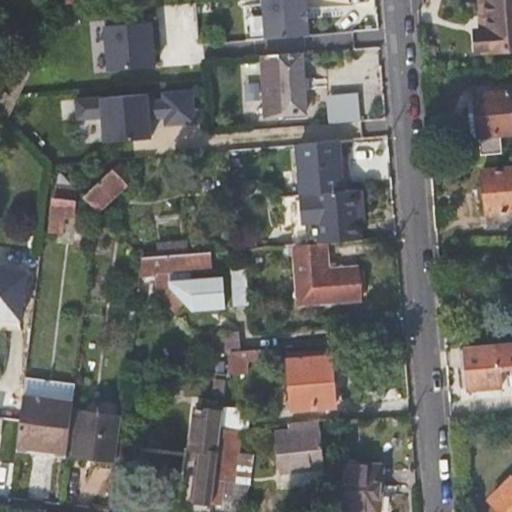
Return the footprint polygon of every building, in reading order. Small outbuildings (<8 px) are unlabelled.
[(78,13),(83,0),(64,0),(58,13),(57,15),(78,13)] [(309,36),(305,0),(263,0),(266,39),(309,36)] [(511,0),(494,0),(476,2),(477,18),(482,18),(483,30),(478,30),(480,52),(511,49),(511,0)] [(108,71),(154,67),(153,50),(152,38),(158,38),(157,22),(104,26),(108,71)] [(301,55),(263,58),(267,116),(306,113),(301,55)] [(11,93),(18,97),(26,79),(19,75),(11,93)] [(77,100),(78,116),(62,119),(65,140),(84,137),(81,120),(103,118),(106,142),(152,138),(150,119),(165,117),(166,125),(196,122),(193,90),(163,92),(164,99),(149,101),(148,94),(77,100)] [(330,121),(362,120),(361,92),(330,93),(330,121)] [(502,153),(501,136),(511,134),(509,93),(477,95),(482,154),(502,153)] [(312,143),(316,193),(323,193),(343,191),(338,140),(312,143)] [(75,218),(78,191),(58,170),(53,165),(49,195),(53,195),(49,230),(64,232),(66,218),(75,218)] [(511,168),(482,171),(488,230),(511,227),(511,168)] [(114,170),(83,197),(98,212),(127,184),(114,170)] [(362,240),(358,190),(343,191),(323,193),(327,243),(362,240)] [(329,270),(327,243),(293,246),(298,304),(360,299),(357,268),(329,270)] [(175,312),(185,302),(193,310),(225,307),(223,278),(187,281),(170,282),(170,272),(186,271),(211,269),(209,253),(189,254),(158,257),(142,258),(140,275),(156,273),(158,294),(175,312)] [(251,320),(247,266),(232,267),(236,321),(251,320)] [(0,316),(20,320),(26,275),(0,271),(0,316)] [(187,281),(186,271),(170,272),(170,282),(187,281)] [(469,390),(501,387),(500,369),(511,367),(511,344),(466,347),(469,390)] [(248,375),(249,362),(263,360),(262,349),(230,352),(228,374),(248,375)] [(293,410),(335,407),(330,356),(289,359),(293,410)] [(26,377),(24,395),(73,401),(75,384),(26,377)] [(74,401),(24,395),(17,448),(68,454),(74,401)] [(195,503),(211,505),(220,428),(223,410),(195,406),(191,447),(202,448),(195,503)] [(248,409),(223,410),(220,428),(241,430),(249,429),(248,409)] [(120,417),(79,412),(73,455),(115,460),(120,417)] [(321,469),(318,423),(290,426),(290,430),(277,431),(280,472),(321,469)] [(256,445),(257,429),(249,429),(241,430),(220,428),(211,505),(222,506),(225,480),(233,480),(237,452),(238,443),(256,445)] [(115,472),(130,473),(134,443),(119,442),(115,472)] [(251,483),(254,454),(237,452),(233,480),(232,488),(253,490),(254,484),(251,483)] [(391,511),(388,464),(349,466),(352,511),(391,511)] [(511,511),(511,478),(489,500),(501,511),(511,511)]
